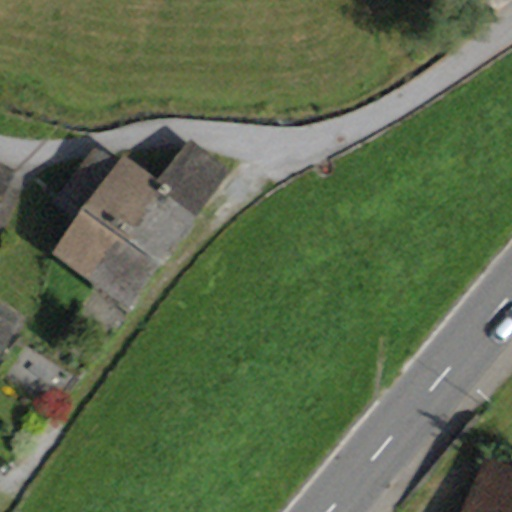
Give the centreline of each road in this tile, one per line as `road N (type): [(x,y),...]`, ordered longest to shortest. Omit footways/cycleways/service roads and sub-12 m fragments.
road 1 (residential): [(0,152),(187,136),(281,147),(329,138),(391,113),(511,25)]
road 2 (primary): [(511,288),(324,511)]
